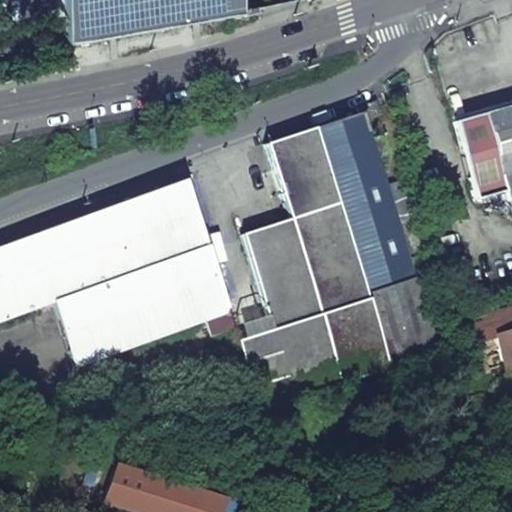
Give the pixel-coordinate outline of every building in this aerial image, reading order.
[(58,0),(63,46),(239,15),(236,0),(58,0)] [(440,355),(418,288),(428,285),(419,255),(408,258),(406,254),(420,250),(398,180),(383,185),(375,159),(388,154),(383,137),(370,141),(363,119),(378,115),(376,108),(373,100),(355,107),(356,112),(351,114),(264,144),(288,219),(342,385),(440,355)] [(469,180),(511,169),(511,102),(452,119),(469,180)] [(511,169),(469,180),(474,200),(504,193),(507,202),(510,202),(511,207),(511,169)] [(203,319),(226,311),(181,180),(0,246),(0,322),(51,304),(75,366),(203,319)] [(342,385),(288,219),(239,234),(270,330),(237,341),(259,411),(342,385)] [(493,336),(511,329),(511,307),(486,316),(493,336)] [(209,334),(232,326),(226,311),(203,319),(209,334)] [(511,329),(493,336),(510,388),(511,387),(511,329)] [(149,511),(158,481),(131,473),(122,504),(149,511)] [(200,511),(205,495),(158,481),(149,511),(150,511),(200,511)]
